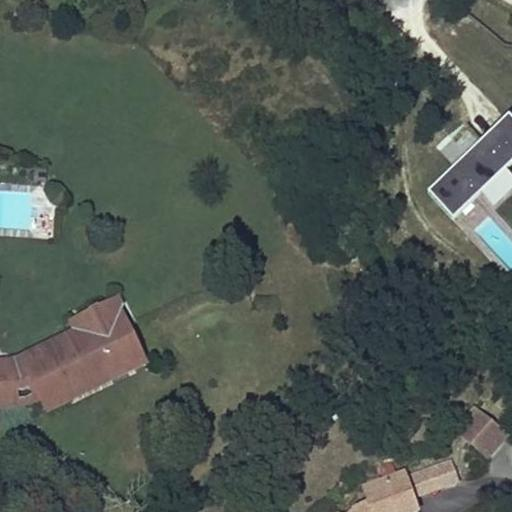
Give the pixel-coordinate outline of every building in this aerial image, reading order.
[(511,195),(511,175),(509,172),(511,169),(511,123),(510,121),(428,194),(452,222),(476,201),(490,216),(511,195)] [(460,168),(481,140),(461,126),(441,154),(460,168)] [(73,318),(81,335),(22,363),(41,403),(42,405),(56,398),(54,393),(108,368),(112,377),(146,361),(116,297),(73,318)] [(81,335),(73,318),(4,359),(13,405),(41,403),(22,363),(81,335)] [(0,407),(13,405),(4,359),(0,360),(0,407)] [(56,398),(42,405),(47,414),(115,382),(112,377),(108,368),(54,393),(56,398)] [(488,467),(510,443),(482,416),(459,440),(488,467)] [(425,497),(460,486),(451,459),(416,470),(425,497)] [(403,511),(395,489),(354,502),(357,511),(403,511)]
